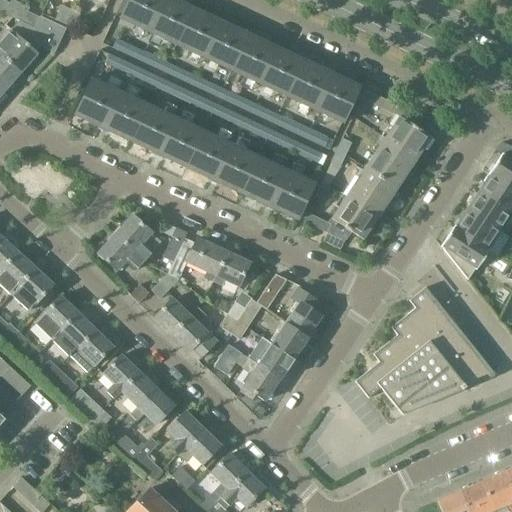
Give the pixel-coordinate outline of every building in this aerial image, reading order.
[(13,18),(20,4),(11,0),(4,14),(13,18)] [(129,0),(121,18),(177,44),(192,10),(170,0),(129,0)] [(20,4),(13,18),(22,23),(29,9),(20,4)] [(65,25),(71,11),(61,6),(55,21),(65,25)] [(192,10),(177,44),(232,70),(248,36),(223,25),(224,23),(216,20),(215,21),(192,10)] [(71,11),(65,25),(73,29),(79,14),(71,11)] [(40,19),(35,30),(59,41),(64,30),(40,19)] [(35,30),(31,37),(30,41),(39,46),(54,52),(59,41),(35,30)] [(0,42),(0,55),(20,72),(36,53),(34,51),(39,46),(30,41),(31,37),(22,33),(18,38),(10,31),(8,33),(5,34),(0,39),(0,42)] [(232,70),(288,96),(304,62),(278,51),(279,49),(271,45),(270,47),(248,36),(232,70)] [(134,58),(138,50),(118,40),(113,49),(134,58)] [(134,58),(154,68),(158,59),(138,50),(134,58)] [(0,88),(3,91),(20,72),(0,55),(0,88)] [(126,74),(131,65),(110,56),(106,64),(126,74)] [(304,62),(288,96),(342,122),(357,88),(333,76),(334,75),(326,71),(325,73),(304,62)] [(186,83),(190,74),(167,63),(163,72),(186,83)] [(151,74),(131,65),(126,74),(147,84),(151,74)] [(213,85),(190,74),(186,83),(209,94),(213,85)] [(179,98),(183,89),(160,78),(155,88),(179,98)] [(108,131),(131,142),(148,107),(92,81),(76,116),(100,127),(99,129),(107,132),(108,131)] [(206,100),(183,89),(179,98),(202,109),(206,100)] [(218,98),(241,109),(245,100),(222,89),(218,98)] [(360,100),(361,100),(398,117),(365,168),(396,190),(410,168),(411,169),(416,161),(415,161),(430,138),(410,125),(415,115),(364,91),(360,100)] [(268,111),(245,100),(241,109),(264,120),(268,111)] [(234,124),(238,115),(215,104),(210,113),(234,124)] [(203,133),(148,107),(131,142),(155,153),(154,154),(162,158),(163,157),(187,168),(203,133)] [(261,126),(238,115),(234,124),(257,135),(261,126)] [(273,124),(298,136),(302,127),(277,115),(273,124)] [(328,139),(302,127),(298,136),(324,148),(328,139)] [(291,151),(295,142),(270,130),(265,139),(291,151)] [(218,183),(243,194),(259,160),(203,133),(187,168),(210,179),(209,180),(217,184),(218,183)] [(337,151),(345,155),(351,144),(342,139),(337,151)] [(321,154),(295,142),(291,151),(317,163),(321,154)] [(339,167),(345,155),(337,151),(331,163),(339,167)] [(511,161),(502,155),(503,154),(502,154),(489,173),(511,188),(511,161)] [(313,185),(259,160),(243,194),(265,205),(264,206),(272,210),(273,208),(297,220),(306,201),(313,185)] [(382,211),(396,190),(365,168),(331,219),(333,221),(330,225),(307,214),(303,222),(344,242),(351,233),(362,240),(377,218),(378,219),(383,211),(382,211)] [(511,188),(489,173),(477,191),(511,214),(511,213),(511,188)] [(330,187),(321,183),(315,196),(324,200),(330,187)] [(511,214),(477,191),(465,209),(499,232),(511,214)] [(489,248),(499,232),(465,209),(453,227),(488,250),(489,249),(489,248)] [(114,236),(143,263),(152,254),(142,244),(151,235),(132,217),(114,236)] [(453,227),(440,247),(441,248),(442,247),(443,248),(442,249),(467,280),(474,269),(475,270),(488,250),(453,227)] [(172,262),(177,254),(187,234),(175,228),(162,257),(172,262)] [(0,271),(17,252),(0,236),(0,271)] [(135,272),(143,263),(114,236),(97,254),(116,272),(125,262),(135,272)] [(203,278),(214,283),(227,254),(205,243),(197,239),(188,259),(186,263),(206,272),(203,278)] [(35,269),(17,252),(0,271),(0,286),(10,296),(35,269)] [(186,263),(188,259),(177,254),(172,262),(167,275),(166,275),(177,283),(178,282),(186,263)] [(238,287),(249,264),(227,254),(214,283),(222,287),(224,281),(238,287)] [(35,269),(10,296),(19,304),(25,296),(35,305),(53,285),(35,269)] [(177,283),(166,275),(150,291),(159,300),(177,283)] [(255,304),(260,306),(266,310),(285,280),(274,275),(255,304)] [(139,285),(130,295),(129,296),(138,304),(148,294),(139,285)] [(378,362),(354,381),(368,398),(381,388),(402,415),(414,405),(417,408),(429,399),(432,402),(444,392),(447,396),(459,386),(462,389),(493,375),(495,373),(485,362),(425,288),(408,301),(414,309),(391,328),(396,335),(372,354),(378,362)] [(59,333),(77,313),(60,297),(34,324),(51,341),(59,333)] [(153,319),(170,336),(189,317),(172,300),(153,319)] [(189,317),(170,336),(188,353),(191,350),(201,359),(216,343),(197,325),(205,316),(203,314),(210,304),(203,300),(197,309),(196,308),(189,317)] [(260,306),(255,304),(250,300),(244,309),(236,322),(246,328),(260,306)] [(299,302),(285,324),(309,340),(314,332),(312,331),(321,317),(299,302)] [(226,315),(236,322),(244,309),(234,303),(226,315)] [(77,313),(59,333),(51,341),(69,358),(70,357),(95,330),(77,313)] [(219,327),(228,333),(236,322),(226,315),(219,327)] [(0,335),(8,343),(18,332),(9,324),(8,326),(0,318),(0,335)] [(238,340),(246,328),(236,322),(228,333),(238,340)] [(304,347),(309,340),(285,324),(271,345),(293,360),(302,346),(304,347)] [(95,330),(70,357),(87,373),(112,347),(95,330)] [(26,340),(18,332),(8,343),(16,350),(26,340)] [(228,345),(213,367),(226,376),(241,354),(228,345)] [(284,373),(293,360),(271,345),(258,365),(257,366),(281,382),(286,374),(284,373)] [(113,401),(120,393),(138,373),(121,356),(102,375),(113,386),(106,394),(113,401)] [(257,366),(258,365),(248,359),(241,369),(251,375),(240,392),(252,400),(255,395),(265,402),(274,388),(276,389),(281,382),(257,366)] [(0,360),(0,376),(9,367),(1,360),(0,360)] [(47,380),(57,369),(48,361),(38,371),(47,380)] [(9,367),(0,376),(6,382),(15,373),(9,367)] [(47,380),(70,400),(80,390),(57,369),(47,380)] [(21,379),(15,373),(6,382),(13,388),(21,379)] [(155,390),(138,373),(120,393),(136,408),(137,409),(155,390)] [(13,388),(21,396),(30,387),(21,379),(13,388)] [(70,400),(92,421),(102,411),(80,390),(70,400)] [(106,439),(130,460),(144,445),(140,442),(136,446),(123,435),(136,421),(136,422),(143,415),(154,427),(173,407),(155,390),(137,409),(136,408),(106,439)] [(110,418),(102,411),(92,421),(100,429),(110,418)] [(177,455),(202,429),(184,413),(166,432),(174,440),(168,447),(177,455)] [(219,446),(202,429),(177,455),(185,463),(191,456),(201,465),(219,446)] [(150,438),(144,445),(130,460),(152,481),(161,471),(146,457),(158,445),(150,438)] [(227,491),(246,471),(228,454),(210,474),(227,491)] [(171,477),(186,490),(194,481),(179,468),(171,477)] [(511,468),(503,472),(511,491),(511,468)] [(263,489),(246,471),(227,491),(216,502),(208,511),(226,511),(225,510),(236,499),(245,508),(263,489)] [(481,482),(494,511),(511,502),(511,491),(503,472),(481,482)] [(20,478),(12,487),(38,511),(42,511),(49,505),(20,478)] [(204,491),(194,481),(186,490),(196,500),(204,491)] [(481,482),(459,492),(467,511),(490,511),(494,511),(481,482)] [(144,511),(176,511),(181,507),(173,500),(168,505),(151,489),(137,505),(144,511)] [(467,511),(459,492),(437,501),(441,511),(467,511)]
